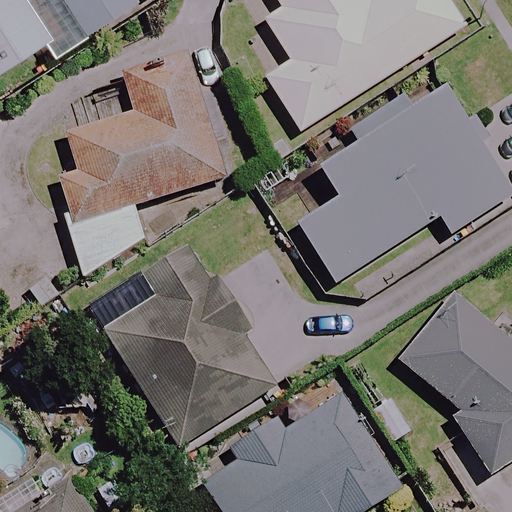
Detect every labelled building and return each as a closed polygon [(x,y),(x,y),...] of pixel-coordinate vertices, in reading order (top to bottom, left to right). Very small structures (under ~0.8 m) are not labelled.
[(55,0),(0,0),(0,74),(48,44),(57,57),(82,41),(55,0)] [(136,5),(133,0),(57,0),(81,39),(136,5)] [(380,0),(373,5),(370,0),(276,0),(284,11),(267,22),(276,38),(251,54),(302,135),(467,31),(446,0),(380,0)] [(61,181),(71,219),(64,221),(83,282),(149,247),(140,207),(225,186),(197,67),(94,92),(103,130),(70,138),(80,177),(61,181)] [(511,203),(511,196),(449,93),(417,112),(412,104),(354,138),(362,152),(324,175),(343,207),(302,231),(336,287),(444,223),(453,238),(511,203)] [(254,338),(199,252),(148,285),(160,304),(109,338),(181,450),(275,390),(246,344),(254,338)] [(454,419),(489,479),(511,465),(511,355),(460,306),(401,368),(454,419)] [(382,511),(406,498),(348,399),(310,421),(303,409),(234,449),(243,465),(204,488),(218,511),(382,511)] [(82,511),(77,491),(47,499),(43,486),(0,498),(4,511),(82,511)]
